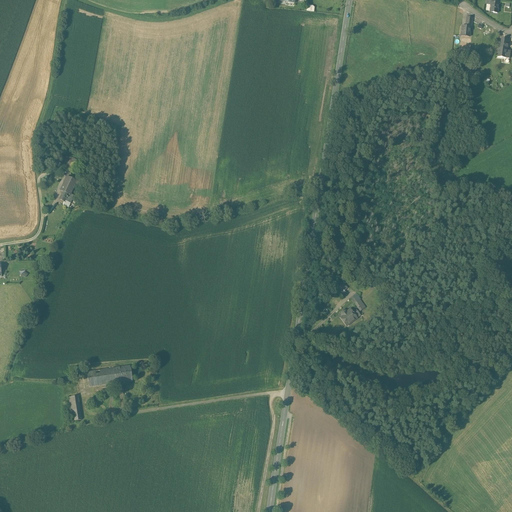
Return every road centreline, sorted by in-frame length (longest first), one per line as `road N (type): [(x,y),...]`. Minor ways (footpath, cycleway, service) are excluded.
road 1 (secondary): [(271,511),(349,0)]
road 2 (track): [(80,0),(155,20),(228,0)]
road 3 (track): [(274,392),(258,511)]
